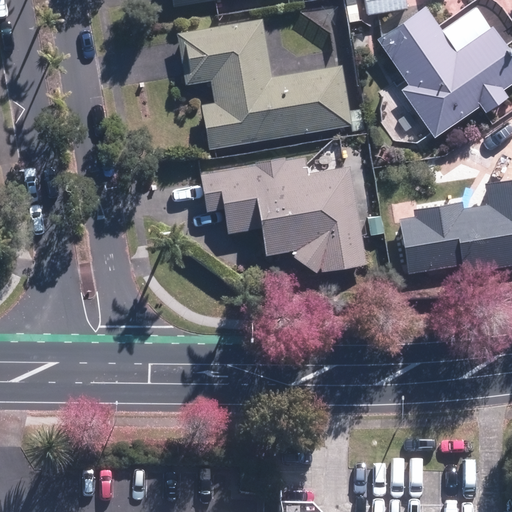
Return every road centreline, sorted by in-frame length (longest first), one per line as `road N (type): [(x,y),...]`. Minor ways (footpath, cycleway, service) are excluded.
road 1 (residential): [(67,0),(139,372)]
road 2 (residential): [(72,371),(13,0)]
road 3 (secondary): [(139,372),(511,361)]
